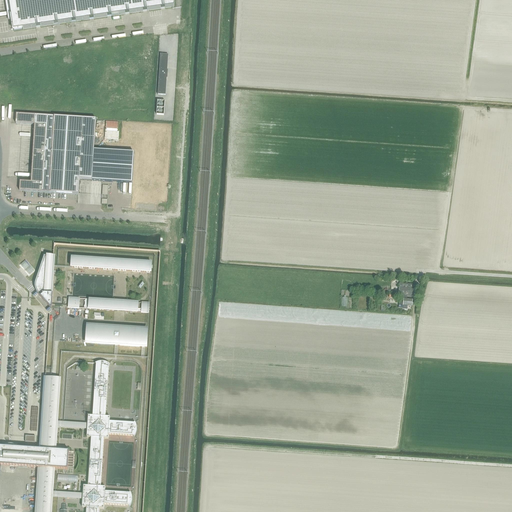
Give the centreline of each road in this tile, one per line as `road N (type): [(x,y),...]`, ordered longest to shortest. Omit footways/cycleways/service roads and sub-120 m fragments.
road 1 (unclassified): [(157,219),(0,209)]
road 2 (unclassified): [(0,53),(151,29)]
road 3 (track): [(511,466),(383,457)]
